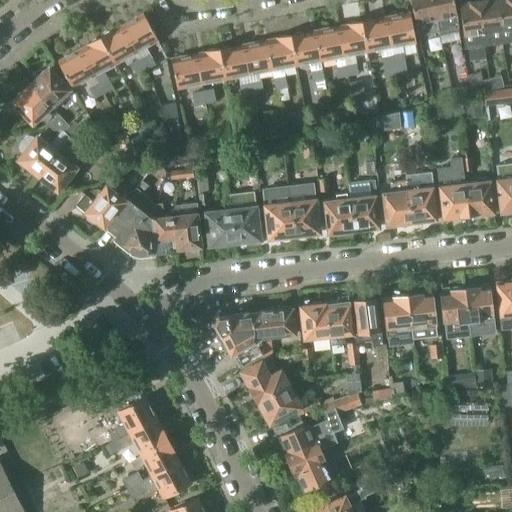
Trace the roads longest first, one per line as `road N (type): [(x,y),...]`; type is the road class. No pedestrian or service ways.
road 1 (residential): [(511,245),(195,282),(148,318)]
road 2 (tertiary): [(258,511),(148,318)]
road 3 (tertiary): [(148,318),(0,193)]
